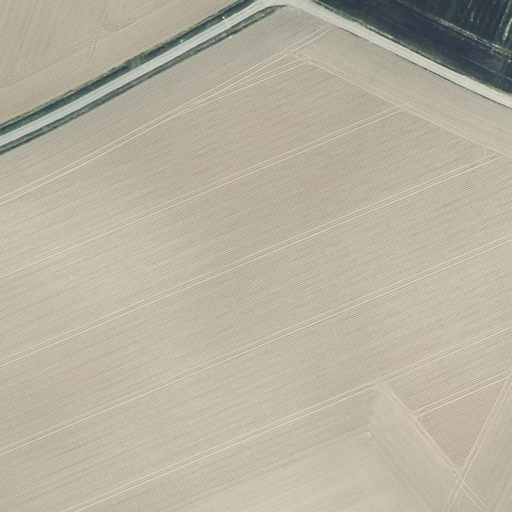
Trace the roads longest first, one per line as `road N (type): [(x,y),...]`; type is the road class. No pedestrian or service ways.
road 1 (unclassified): [(0,140),(268,0)]
road 2 (unclassified): [(292,0),(511,103)]
